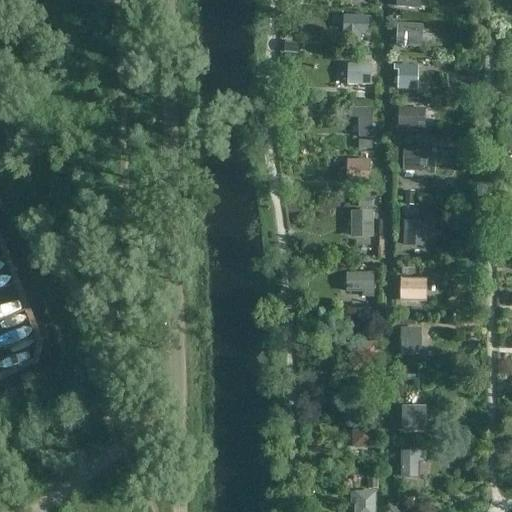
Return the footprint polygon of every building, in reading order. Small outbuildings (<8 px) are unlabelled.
[(421,0),(395,0),(395,8),(420,9),(421,0)] [(369,35),(370,16),(342,14),(340,33),(369,35)] [(424,24),(397,23),(396,46),(422,47),(424,24)] [(358,52),(358,62),(371,62),(372,53),(358,52)] [(372,64),(347,64),(347,85),(371,85),(372,64)] [(419,65),(394,64),(394,71),(398,71),(397,90),(418,90),(419,65)] [(372,107),(350,107),(350,118),(358,118),(358,137),(376,138),(376,127),(372,127),(372,107)] [(398,128),(425,128),(425,109),(398,108),(398,128)] [(372,141),(359,140),(358,149),(372,150),(372,141)] [(428,159),(428,147),(403,147),(403,170),(427,170),(427,159),(428,159)] [(370,185),(370,160),(346,159),(346,185),(370,185)] [(405,191),(405,205),(415,205),(415,191),(405,191)] [(373,197),(357,197),(357,208),(373,208),(373,197)] [(404,207),(404,217),(419,218),(419,207),(404,207)] [(373,237),(373,211),(351,211),(351,237),(373,237)] [(428,221),(403,221),(403,246),(428,247),(428,221)] [(374,300),(374,273),(346,273),(346,293),(362,293),(362,300),(374,300)] [(400,278),(400,302),(426,303),(427,278),(400,278)] [(372,309),(357,309),(357,319),(372,319),(372,309)] [(401,317),(401,326),(416,325),(416,317),(401,317)] [(373,340),(373,325),(359,325),(359,340),(373,340)] [(422,355),(421,328),(401,328),(401,356),(422,355)] [(374,373),(374,347),(350,346),(350,373),(374,373)] [(418,380),(418,369),(403,369),(403,381),(418,380)] [(426,406),(402,406),(402,433),(426,433),(426,406)] [(375,448),(375,421),(352,422),(352,448),(375,448)] [(401,451),(400,479),(419,479),(419,462),(426,462),(426,451),(401,451)] [(377,476),(367,476),(367,489),(378,489),(377,476)] [(403,501),(403,493),(406,493),(407,489),(397,489),(397,501),(403,501)] [(376,511),(377,492),(350,491),(350,499),(354,499),(354,511),(376,511)] [(414,511),(415,502),(401,502),(400,511),(414,511)]
